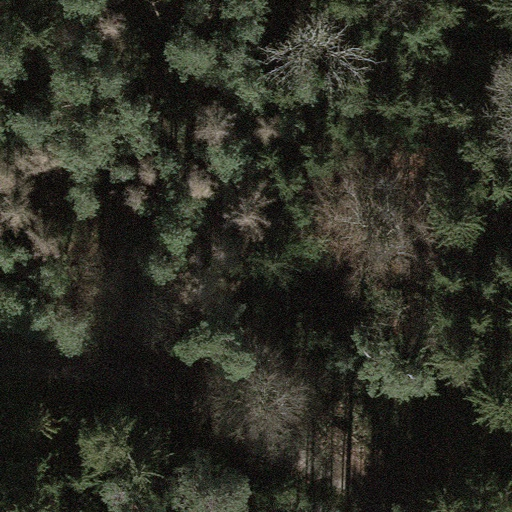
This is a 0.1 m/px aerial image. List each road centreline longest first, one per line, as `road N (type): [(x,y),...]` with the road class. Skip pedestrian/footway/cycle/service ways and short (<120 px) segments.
road 1 (track): [(101,365),(118,330),(316,266),(511,229)]
road 2 (track): [(389,511),(213,397),(101,365),(0,369)]
